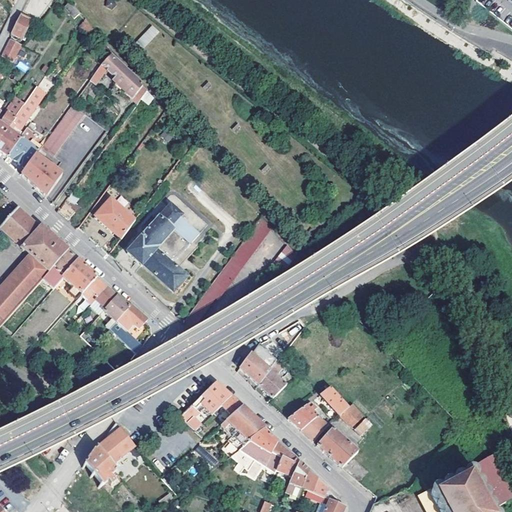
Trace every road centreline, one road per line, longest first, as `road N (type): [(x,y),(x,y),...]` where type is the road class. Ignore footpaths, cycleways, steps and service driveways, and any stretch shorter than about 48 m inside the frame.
road 1 (secondary): [(509,165),(267,316),(0,459)]
road 2 (residential): [(355,511),(353,495),(176,330)]
road 3 (residential): [(176,330),(0,174)]
road 4 (residential): [(37,511),(176,330)]
